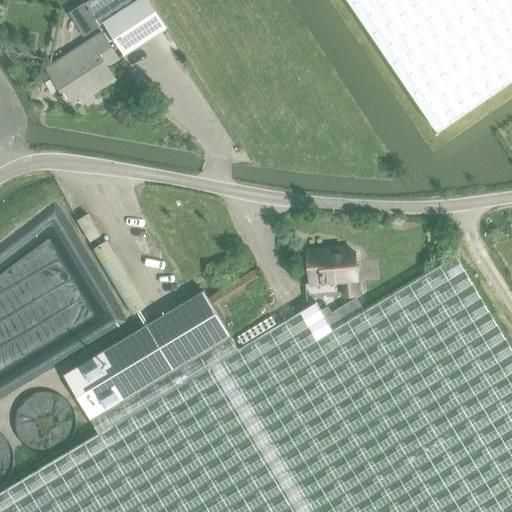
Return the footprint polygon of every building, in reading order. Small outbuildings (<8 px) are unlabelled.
[(92,0),(86,4),(99,25),(103,23),(138,0),(92,0)] [(138,0),(103,23),(125,56),(126,55),(146,43),(167,29),(148,0),(138,0)] [(511,0),(329,0),(433,152),(511,97),(511,0)] [(103,33),(47,69),(52,77),(70,104),(91,90),(93,94),(116,79),(109,67),(120,60),(105,37),(103,33)] [(75,215),(87,236),(98,230),(86,209),(75,215)] [(309,252),(308,252),(311,284),(344,281),(346,298),(360,297),(356,254),(337,256),(337,249),(309,252)] [(239,349),(101,432),(0,491),(0,511),(511,511),(511,352),(451,253),(350,317),(332,327),(319,306),(243,356),(239,349)] [(255,270),(212,296),(217,305),(261,279),(255,270)] [(66,374),(101,432),(239,349),(205,291),(66,374)]
